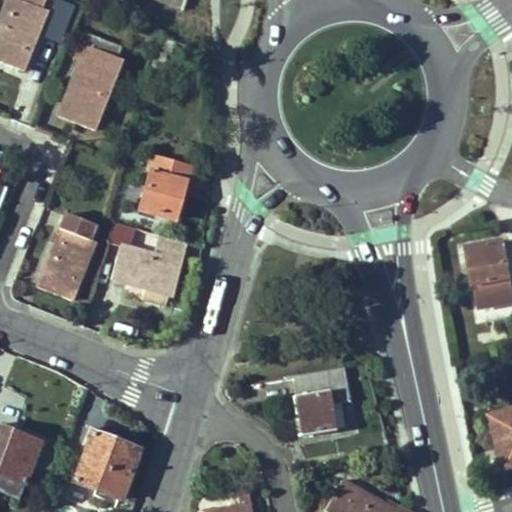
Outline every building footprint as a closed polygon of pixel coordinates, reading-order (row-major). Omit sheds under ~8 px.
[(29,49),(44,9),(43,9),(46,0),(10,0),(0,24),(0,25),(3,26),(0,33),(0,60),(26,71),(34,51),(29,49)] [(158,0),(169,4),(184,10),(187,0),(158,0)] [(50,12),(44,9),(29,49),(34,51),(50,12)] [(103,16),(92,11),(88,20),(100,25),(103,16)] [(56,114),(92,129),(106,97),(101,95),(116,57),(120,47),(86,33),(74,59),(79,61),(56,114)] [(160,35),(156,51),(170,56),(175,41),(160,35)] [(101,95),(106,97),(120,59),(116,57),(101,95)] [(190,166),(153,156),(138,207),(173,217),(182,184),(185,185),(190,166)] [(51,244),(55,246),(38,287),(73,302),(80,282),(77,280),(92,242),(90,241),(96,226),(67,214),(61,229),(58,228),(51,244)] [(171,294),(172,291),(187,243),(113,222),(107,243),(110,243),(99,276),(132,286),(132,283),(144,286),(140,300),(163,307),(167,293),(171,294)] [(504,241),(466,248),(473,287),(511,280),(504,241)] [(330,404),(348,400),(343,368),(293,376),(302,434),(335,429),(330,404)] [(511,467),(511,411),(496,416),(511,468),(511,467)] [(39,442),(0,426),(0,490),(18,498),(39,442)] [(138,451),(93,432),(73,480),(119,498),(138,451)] [(409,511),(403,508),(399,506),(397,509),(344,479),(325,510),(328,511),(409,511)] [(239,505),(203,511),(251,511),(248,491),(237,493),(239,505)] [(84,511),(85,510),(58,500),(53,511),(84,511)]
